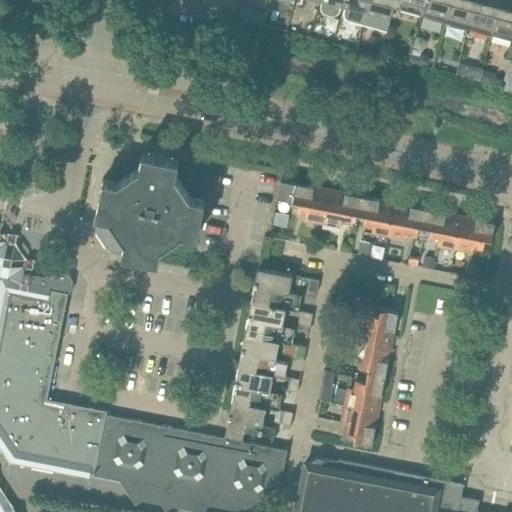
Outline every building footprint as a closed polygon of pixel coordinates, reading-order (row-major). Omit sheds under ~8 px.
[(319,0),(320,1),(322,1),(321,5),(322,9),(325,12),(333,14),(337,13),(340,10),(341,6),(343,7),(344,0),(319,0)] [(344,0),(343,7),(345,7),(345,13),(347,18),(363,22),(369,0),(344,0)] [(399,4),(400,0),(369,0),(363,22),(387,29),(394,3),(399,4)] [(423,11),(425,0),(400,0),(399,4),(398,9),(422,16),(423,11)] [(452,0),(457,1),(456,0),(425,0),(423,11),(446,17),(450,0),(452,0)] [(481,0),(456,0),(457,1),(452,0),(450,0),(446,17),(469,23),(474,6),(480,7),(481,0)] [(506,0),(481,0),(480,7),(474,6),(469,23),(491,29),(492,30),(497,12),(503,14),(506,0)] [(511,0),(506,0),(503,14),(497,12),(492,30),(491,29),(490,34),(510,40),(505,56),(503,55),(503,57),(511,59),(511,0)] [(243,6),(240,18),(252,21),(255,8),(243,5),(243,6)] [(469,69),(467,76),(479,79),(481,70),(472,67),(469,69)] [(479,79),(478,81),(491,84),(491,83),(493,77),(489,71),(482,69),(481,70),(479,79)] [(122,253),(124,254),(159,261),(162,246),(184,232),(198,235),(205,198),(199,197),(202,184),(191,167),(178,165),(179,159),(142,151),(141,157),(129,155),(112,166),(109,178),(103,177),(96,214),(98,215),(96,223),(114,250),(122,251),(122,253)] [(323,223),(330,188),(280,179),(277,196),(293,200),(291,206),(298,207),(298,211),(307,212),(306,220),(323,223)] [(359,213),(363,195),(330,188),(323,223),(340,226),(342,219),(351,221),(353,211),(359,213)] [(389,236),(396,201),(363,195),(359,213),(365,214),(364,223),(373,225),(371,233),(389,236)] [(425,226),(429,208),(396,201),(389,236),(406,240),(408,232),(417,234),(419,225),(425,226)] [(455,249),(462,214),(429,208),(425,226),(431,227),(429,236),(439,238),(437,246),(455,249)] [(495,221),(462,214),(455,249),(472,252),(474,245),(483,247),(485,237),(492,239),(495,221)] [(360,240),(358,253),(371,256),(373,242),(360,240)] [(426,255),(424,265),(435,267),(437,257),(426,255)] [(408,263),(418,264),(419,258),(409,256),(408,263)] [(470,264),(468,273),(479,275),(480,266),(470,264)] [(292,274),(263,268),(258,267),(251,301),(286,308),(286,307),(269,304),(271,298),(280,300),(281,291),(289,292),(292,274)] [(47,398),(63,315),(70,281),(67,276),(53,273),(48,276),(47,280),(3,271),(0,285),(0,440),(12,458),(55,466),(56,463),(76,467),(76,470),(90,473),(90,474),(94,475),(106,413),(107,409),(47,398)] [(308,291),(317,292),(319,279),(310,278),(308,291)] [(282,325),(286,308),(251,301),(245,334),(279,341),(279,340),(263,337),(264,331),(273,333),(275,324),(282,325)] [(360,320),(357,338),(391,345),(398,311),(380,307),(379,314),(369,312),(368,322),(360,320)] [(301,323),(310,325),(313,312),(303,311),(301,323)] [(276,358),(279,341),(245,334),(238,367),(273,374),(273,373),(256,370),(257,364),(267,366),(268,356),(276,358)] [(385,378),(391,345),(357,338),(353,355),(361,356),(359,366),(368,368),(367,374),(385,378)] [(295,356),(304,358),(306,345),(297,344),(295,356)] [(269,391),(273,374),(238,367),(232,400),(266,407),(266,406),(250,403),(251,397),(260,398),(262,390),(269,391)] [(325,370),(323,384),(332,386),(335,372),(325,370)] [(378,411),(385,378),(367,374),(366,380),(356,378),(355,387),(347,386),(344,404),(378,411)] [(288,389),(297,391),(300,378),(291,377),(288,389)] [(263,424),(266,407),(232,400),(225,434),(243,437),(244,430),(253,431),(255,422),(263,424)] [(372,444),(378,411),(344,404),(340,421),(345,422),(342,438),(372,444)] [(291,424),(293,411),(284,409),(281,422),(291,424)] [(280,485),(286,455),(288,449),(242,440),(243,437),(225,434),(225,436),(106,413),(94,475),(250,505),(280,485)]
